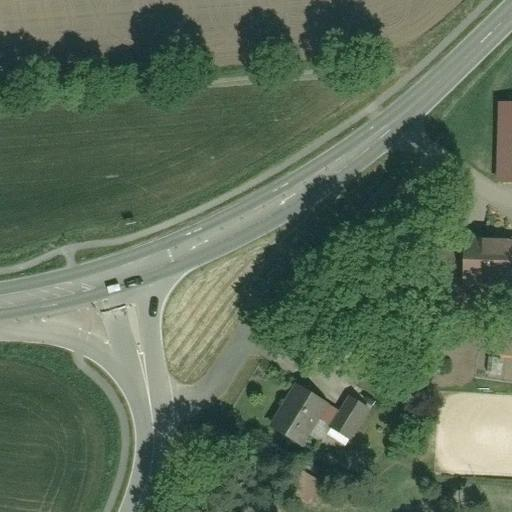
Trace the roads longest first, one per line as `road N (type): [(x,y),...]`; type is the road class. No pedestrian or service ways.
road 1 (secondary): [(102,288),(161,270),(330,178),(511,10)]
road 2 (tertiary): [(136,511),(148,427),(140,377),(102,288)]
